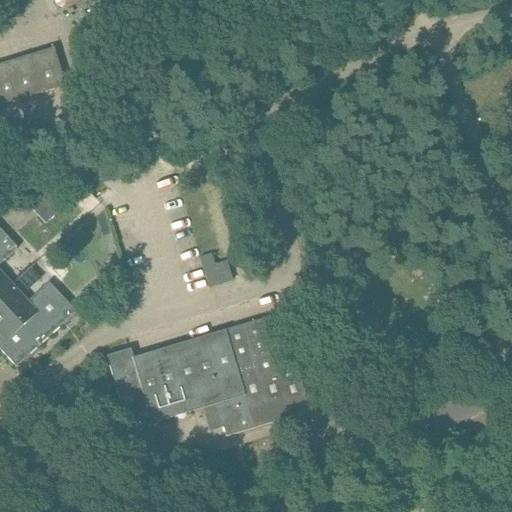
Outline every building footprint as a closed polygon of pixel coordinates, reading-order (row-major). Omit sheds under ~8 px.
[(0,65),(0,106),(66,86),(54,49),(0,65)] [(43,197),(30,208),(45,225),(58,213),(43,197)] [(0,296),(12,285),(0,272),(0,265),(17,249),(0,230),(0,296)] [(97,281),(84,293),(100,309),(113,297),(97,281)] [(0,350),(16,368),(64,324),(76,313),(48,283),(27,302),(12,285),(0,296),(0,334),(6,341),(0,346),(0,350)] [(131,350),(107,357),(133,446),(153,439),(150,430),(159,427),(152,405),(197,391),(202,409),(216,405),(225,437),(291,418),(310,412),(281,315),(279,315),(224,331),(133,359),(131,350)] [(494,511),(489,502),(471,511),(494,511)]
